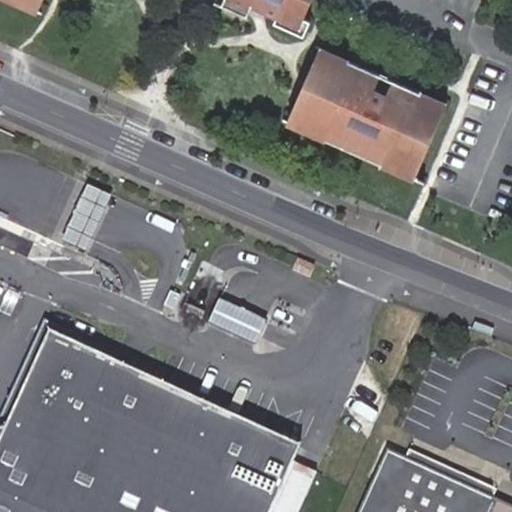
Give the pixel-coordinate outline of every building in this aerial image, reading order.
[(6,0),(33,12),(36,5),(24,0),(6,0)] [(306,22),(315,0),(228,0),(225,8),(250,19),(255,9),(280,20),(303,30),(306,22)] [(303,30),(280,20),(277,27),(307,40),(313,25),(306,22),(303,30)] [(349,62),(317,48),(314,55),(346,68),(349,62)] [(430,133),(440,110),(415,99),(419,92),(349,62),(346,68),(314,55),(306,73),(313,76),(304,96),(298,93),(288,116),(327,133),(324,140),(379,164),(382,157),(413,171),(421,152),(416,150),(425,130),(430,133)] [(443,103),(419,92),(415,99),(440,110),(443,103)] [(327,133),(288,116),(284,122),(324,140),(327,133)] [(413,171),(382,157),(379,164),(410,177),(413,171)] [(111,196),(88,185),(62,241),(85,252),(111,196)] [(269,321),(220,298),(207,324),(257,347),(269,321)] [(270,511),(292,463),(299,447),(49,333),(6,430),(0,443),(0,511),(270,511)] [(511,511),(511,507),(387,450),(359,511),(511,511)] [(300,511),(317,475),(292,463),(270,511),(300,511)]
